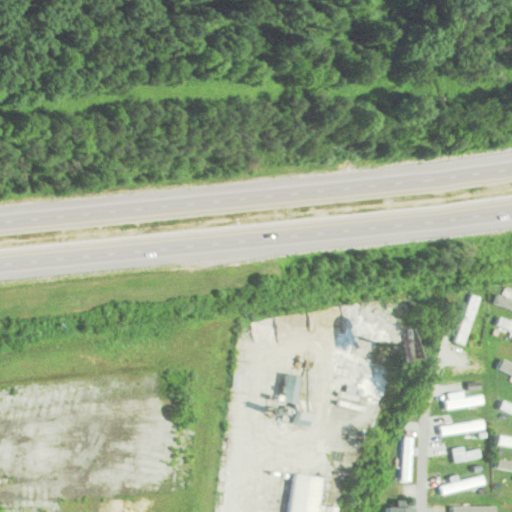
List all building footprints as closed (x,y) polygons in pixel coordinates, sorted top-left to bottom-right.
[(476,297),(467,294),(453,342),(462,345),(476,297)] [(511,322),(497,316),(493,325),(511,332),(511,322)] [(472,366),(481,365),(480,354),(471,355),(471,362),(451,365),(452,376),(473,373),(472,366)] [(511,377),(511,366),(499,361),(495,370),(511,377)] [(290,407),(298,377),(282,373),(275,404),(290,407)] [(445,409),(481,405),(479,395),(461,397),(460,392),(443,394),(445,409)] [(496,408),(511,415),(511,405),(500,400),(496,408)] [(441,421),(443,434),(483,430),(482,421),(458,424),(458,420),(441,421)] [(511,437),(496,435),(494,444),(511,447),(511,437)] [(409,437),(400,437),(400,481),(409,481),(409,437)] [(477,449),(462,451),(461,447),(450,449),(452,462),(479,457),(477,449)] [(511,470),(511,461),(493,460),(492,469),(511,470)] [(312,511),(317,477),(291,474),(285,511),(312,511)] [(482,486),(480,477),(438,484),(439,493),(482,486)]
